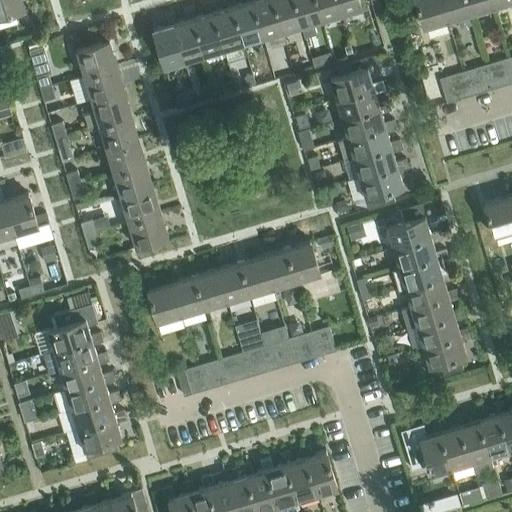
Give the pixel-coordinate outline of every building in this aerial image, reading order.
[(0,0),(0,25),(17,20),(13,9),(24,6),(24,5),(23,5),(21,0),(0,0)] [(223,47),(211,9),(216,8),(213,0),(206,0),(203,1),(205,11),(196,14),(192,15),(203,53),(223,47)] [(216,8),(211,9),(223,47),(227,60),(247,54),(243,41),(231,3),(235,2),(234,0),(223,0),(225,5),(216,8)] [(262,35),(251,0),(242,0),(235,2),(231,3),(243,41),(262,35)] [(281,30),(272,0),(251,0),(262,35),(281,30)] [(301,24),(293,0),(272,0),(281,30),(301,24)] [(293,0),(301,24),(304,35),(315,32),(311,21),(320,18),(315,0),(293,0)] [(341,12),(337,0),(315,0),(320,18),(341,12)] [(337,0),(341,12),(361,6),(358,0),(337,0)] [(447,18),(441,0),(415,0),(423,25),(447,18)] [(470,11),(466,0),(441,0),(447,18),(470,11)] [(493,4),(491,0),(466,0),(470,11),(493,4)] [(203,53),(192,15),(196,14),(193,4),(183,7),(186,17),(176,20),(173,21),(184,59),(203,53)] [(184,59),(173,21),(176,20),(173,10),(164,13),(167,23),(153,27),(164,65),(184,59)] [(78,49),(85,72),(116,63),(116,62),(115,63),(108,39),(109,39),(109,38),(77,48),(77,49),(78,49)] [(511,81),(511,54),(502,58),(509,82),(511,81)] [(502,58),(487,62),(491,74),(487,75),(491,87),(509,82),(502,58)] [(373,85),(372,81),(369,72),(379,69),(376,59),(361,63),(361,67),(329,76),(335,96),(373,85)] [(491,87),(487,75),(491,74),(487,62),(468,68),(475,92),(491,87)] [(116,63),(85,72),(92,97),(124,87),(123,87),(116,63)] [(47,68),(35,72),(40,86),(51,83),(47,68)] [(475,92),(468,68),(456,71),(463,96),(475,92)] [(439,77),(447,101),(463,96),(456,71),(439,77)] [(379,105),(378,101),(375,91),(385,88),(382,78),(372,81),(373,85),(335,96),(341,116),(379,105)] [(55,95),(51,83),(40,86),(43,99),(55,95)] [(124,88),(124,87),(92,97),(96,109),(84,113),(88,125),(99,122),(131,112),(131,111),(130,111),(123,88),(124,88)] [(195,101),(191,88),(174,93),(178,106),(195,101)] [(0,114),(9,112),(10,113),(4,92),(3,92),(3,93),(0,93),(0,114)] [(385,124),(384,120),(381,111),(391,108),(388,98),(378,101),(379,105),(341,116),(347,135),(385,124)] [(131,112),(99,122),(107,146),(139,136),(138,136),(130,112),(131,112)] [(308,114),(296,118),(299,128),(311,124),(308,114)] [(391,144),(390,140),(387,130),(397,127),(394,117),(384,120),(385,124),(347,135),(337,138),(343,158),(353,155),(391,144)] [(51,123),(54,135),(66,131),(62,119),(51,123)] [(70,144),(66,131),(54,135),(58,148),(70,144)] [(16,138),(13,142),(16,151),(26,148),(22,136),(16,138)] [(139,137),(139,136),(107,146),(114,170),(145,161),(146,161),(146,160),(145,160),(138,137),(139,137)] [(397,163),(395,159),(393,150),(403,147),(400,137),(390,140),(391,144),(353,155),(359,174),(397,163)] [(315,154),(307,156),(310,166),(318,163),(315,154)] [(395,159),(397,163),(359,174),(368,206),(394,198),(391,187),(402,183),(398,169),(408,166),(405,156),(395,159)] [(152,185),(145,161),(114,170),(121,195),(153,185),(153,184),(152,185)] [(65,172),(69,184),(81,180),(77,168),(65,172)] [(84,193),(81,180),(69,184),(73,196),(84,193)] [(160,209),(153,185),(121,195),(129,219),(161,209),(160,209)] [(28,191),(4,199),(14,231),(38,224),(28,191)] [(511,227),(511,212),(506,194),(483,201),(493,233),(511,227)] [(344,198),(336,200),(339,212),(347,210),(344,198)] [(404,220),(387,225),(393,245),(430,234),(429,230),(427,221),(437,218),(431,198),(400,207),(404,220)] [(0,235),(14,231),(4,199),(0,199),(0,235)] [(161,210),(161,209),(129,219),(136,243),(135,243),(135,244),(168,235),(168,234),(167,234),(160,210),(161,210)] [(80,220),(84,233),(95,229),(92,217),(80,220)] [(439,227),(429,230),(430,234),(393,245),(398,264),(436,253),(435,250),(432,240),(442,237),(439,227)] [(99,242),(95,229),(84,233),(88,245),(99,242)] [(329,233),(318,236),(321,247),(332,243),(329,233)] [(309,238),(287,245),(296,278),(319,271),(309,238)] [(296,278),(287,245),(263,252),(273,285),(296,278)] [(445,247),(435,250),(436,253),(398,264),(404,284),(442,272),(441,269),(438,260),(448,257),(445,247)] [(273,285),(263,252),(240,259),(250,292),(273,285)] [(250,292),(240,259),(217,266),(227,299),(250,292)] [(227,299),(217,266),(194,273),(204,305),(227,299)] [(448,292),(447,289),(444,279),(454,276),(451,266),(441,269),(442,272),(404,284),(410,303),(448,292)] [(204,305),(194,273),(171,279),(181,312),(204,305)] [(365,275),(356,277),(362,296),(371,294),(365,275)] [(181,312),(171,279),(147,287),(157,319),(181,312)] [(41,280),(30,284),(33,293),(44,289),(41,280)] [(33,293),(30,284),(18,287),(21,296),(33,293)] [(454,311),(453,308),(450,299),(460,296),(457,286),(447,289),(448,292),(410,303),(400,306),(406,325),(454,311)] [(91,336),(90,332),(87,323),(97,320),(91,301),(50,313),(53,326),(47,328),(53,347),(91,336)] [(463,305),(453,308),(454,311),(406,325),(412,345),(422,342),(421,342),(459,330),(459,328),(456,318),(466,315),(463,305)] [(9,309),(0,311),(0,322),(12,319),(9,309)] [(273,322),(276,337),(302,330),(299,316),(273,322)] [(328,324),(310,330),(314,342),(311,343),(314,355),(336,348),(328,324)] [(469,325),(459,328),(459,330),(421,342),(422,342),(428,363),(436,361),(439,373),(463,366),(459,354),(466,352),(462,338),(471,335),(469,325)] [(97,356),(96,352),(93,343),(103,339),(100,329),(90,332),(91,336),(53,347),(43,351),(49,370),(59,367),(97,356)] [(314,355),(311,343),(314,342),(310,330),(292,335),(299,359),(314,355)] [(299,359),(292,335),(281,338),(288,363),(299,359)] [(281,338),(264,343),(268,356),(265,357),(268,368),(288,363),(281,338)] [(268,368),(265,357),(268,356),(264,343),(247,349),(253,373),(268,368)] [(103,375),(102,372),(99,362),(109,359),(106,349),(96,352),(97,356),(59,367),(65,386),(103,375)] [(253,373),(247,349),(234,352),(242,376),(253,373)] [(234,352),(218,357),(222,369),(220,370),(223,382),(242,376),(234,352)] [(223,382),(220,370),(222,369),(218,357),(200,362),(207,387),(223,382)] [(207,387),(200,362),(185,367),(192,391),(207,387)] [(192,391),(185,367),(176,369),(183,394),(192,391)] [(109,394),(108,391),(105,382),(115,379),(112,368),(102,372),(103,375),(65,386),(71,406),(109,394)] [(115,414),(114,411),(111,401),(121,398),(118,388),(108,391),(109,394),(71,406),(77,426),(115,414)] [(31,397),(19,401),(22,412),(34,408),(31,397)] [(511,405),(504,408),(501,398),(491,401),(494,411),(499,410),(510,448),(511,447),(511,405)] [(510,448),(499,410),(494,411),(485,414),(482,404),(472,407),(475,417),(478,416),(490,454),(510,448)] [(124,408),(114,411),(115,414),(77,426),(86,457),(119,447),(115,436),(121,435),(117,421),(127,418),(124,408)] [(462,410),(452,413),(455,423),(459,422),(470,460),(473,468),(492,463),(490,454),(478,416),(475,417),(469,419),(470,422),(466,423),(465,420),(462,410)] [(470,460),(459,422),(455,423),(446,426),(443,416),(433,419),(436,429),(440,428),(451,465),(470,460)] [(451,465),(440,428),(436,429),(426,432),(423,422),(400,429),(412,468),(426,463),(427,465),(429,464),(431,472),(451,465)] [(40,439),(31,441),(33,447),(41,444),(40,439)] [(298,445),(301,455),(305,454),(316,492),(337,486),(325,448),(312,452),(309,442),(298,445)] [(305,454),(301,455),(292,458),(289,448),(279,451),(282,461),(286,460),(297,498),(316,492),(305,454)] [(286,460),(282,461),(272,464),(269,454),(259,457),(262,467),(266,466),(277,504),(297,498),(286,460)] [(266,466),(262,467),(253,470),(250,460),(240,463),(243,473),(246,472),(257,510),(277,504),(266,466)] [(258,511),(257,510),(246,472),(243,473),(233,476),(230,466),(220,469),(223,479),(227,478),(237,511),(258,511)] [(237,511),(227,478),(223,479),(214,482),(211,472),(201,475),(204,485),(207,484),(215,511),(237,511)] [(215,511),(207,484),(204,485),(194,487),(191,477),(181,481),(184,490),(187,490),(194,511),(215,511)] [(497,477),(481,481),(486,496),(501,492),(497,477)] [(194,511),(187,490),(184,490),(175,493),(172,483),(162,487),(166,502),(170,501),(172,511),(194,511)] [(103,487),(107,497),(110,496),(114,511),(136,511),(130,490),(117,494),(114,484),(103,487)] [(477,485),(458,490),(462,502),(481,497),(477,485)] [(114,511),(110,496),(107,497),(97,500),(94,490),(84,493),(87,503),(90,502),(93,511),(114,511)] [(457,491),(448,494),(452,507),(461,504),(457,491)] [(93,511),(90,502),(87,503),(77,506),(74,496),(64,499),(67,509),(71,508),(71,511),(93,511)] [(432,511),(428,500),(419,503),(421,511),(432,511)] [(71,511),(71,508),(67,509),(58,511),(55,502),(45,505),(47,511),(71,511)]
